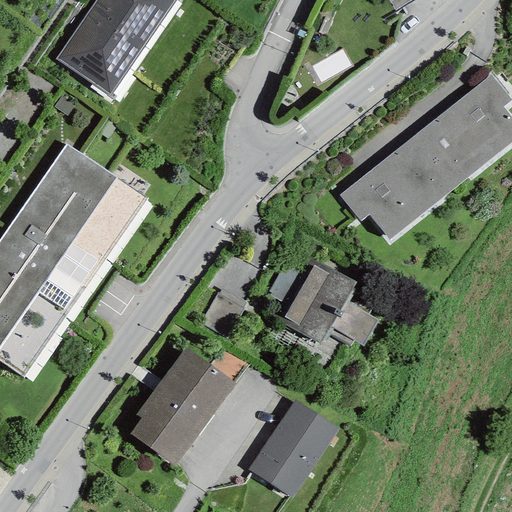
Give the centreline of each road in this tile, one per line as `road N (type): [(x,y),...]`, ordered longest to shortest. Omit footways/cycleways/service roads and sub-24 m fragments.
road 1 (tertiary): [(251,166),(4,511)]
road 2 (tertiary): [(462,0),(304,134),(251,166)]
road 3 (residential): [(298,0),(247,114),(251,166)]
